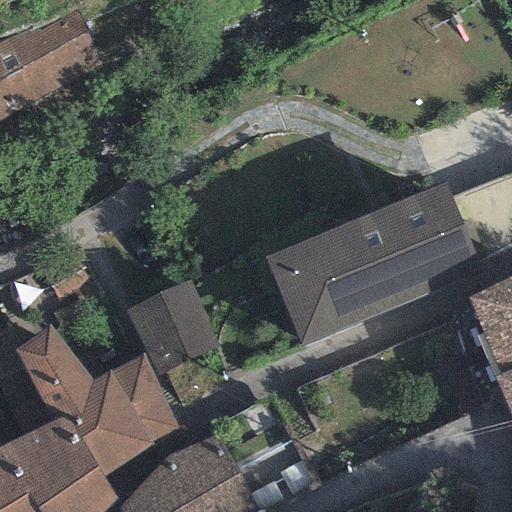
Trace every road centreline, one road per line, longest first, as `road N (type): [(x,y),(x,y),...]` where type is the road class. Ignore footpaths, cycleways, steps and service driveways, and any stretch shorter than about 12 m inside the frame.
road 1 (residential): [(372,193),(322,123),(259,116),(80,236),(0,275)]
road 2 (residential): [(487,427),(310,511)]
